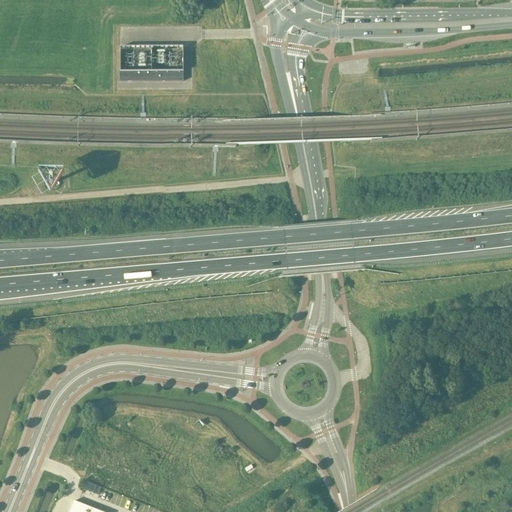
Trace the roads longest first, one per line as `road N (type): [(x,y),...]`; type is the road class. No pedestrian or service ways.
road 1 (motorway): [(0,285),(511,238)]
road 2 (motorway): [(511,215),(0,260)]
road 3 (tertiary): [(157,366),(113,363),(68,383),(8,511)]
road 4 (secondary): [(305,26),(334,33),(511,24)]
road 5 (secondary): [(511,13),(343,14),(307,3)]
road 6 (tertiary): [(323,304),(296,113)]
road 7 (track): [(333,173),(511,160)]
road 8 (tertiary): [(157,366),(274,387)]
